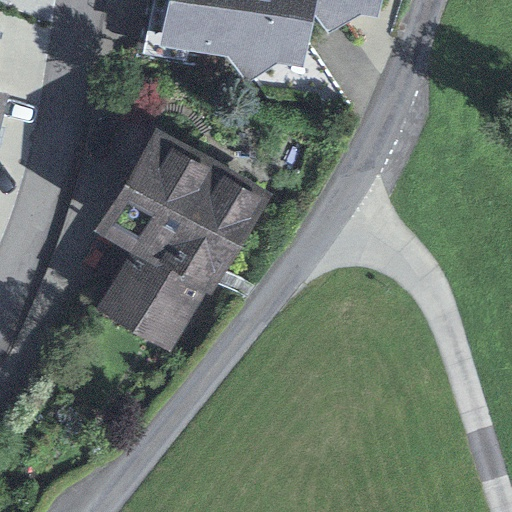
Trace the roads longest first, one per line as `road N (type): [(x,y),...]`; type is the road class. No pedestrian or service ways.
road 1 (residential): [(98,511),(337,205),(418,0)]
road 2 (residential): [(0,304),(48,198),(91,0)]
